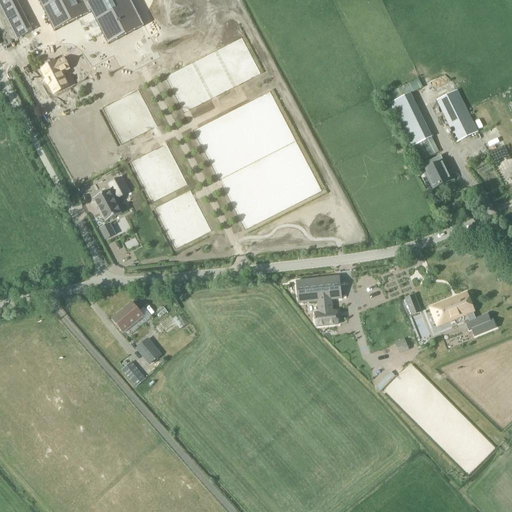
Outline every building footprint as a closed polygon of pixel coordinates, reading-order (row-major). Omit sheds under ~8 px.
[(37,0),(54,31),(90,13),(83,0),(37,0)] [(130,0),(83,0),(90,13),(99,31),(136,12),(130,0)] [(32,31),(17,2),(2,10),(17,39),(32,31)] [(61,73),(68,69),(64,60),(56,64),(56,63),(42,70),(54,94),(68,87),(61,73)] [(431,138),(410,94),(406,85),(383,96),(388,105),(409,148),(416,145),(421,155),(436,147),(431,138)] [(457,142),(476,133),(477,133),(457,92),(437,101),(457,142)] [(440,157),(421,166),(433,190),(452,181),(440,157)] [(112,189),(110,191),(113,197),(116,196),(117,199),(126,193),(119,179),(109,184),(112,189)] [(109,191),(93,200),(105,223),(106,222),(108,225),(100,229),(106,241),(119,234),(112,219),(122,214),(113,197),(110,191),(109,191)] [(339,277),(295,282),(298,304),(316,302),(317,312),(314,313),(315,327),(338,325),(336,310),(332,311),(331,301),(342,299),(339,277)] [(466,294),(431,308),(438,326),(473,312),(466,294)] [(406,300),(412,316),(421,312),(415,296),(406,300)] [(123,333),(143,316),(132,302),(112,319),(123,333)] [(186,326),(179,316),(173,320),(180,330),(186,326)] [(136,349),(149,365),(161,356),(148,339),(136,349)] [(399,352),(408,348),(404,339),(395,343),(399,352)] [(136,388),(145,380),(131,363),(122,371),(136,388)] [(382,390),(396,376),(392,374),(377,390),(380,393),(382,390)]
